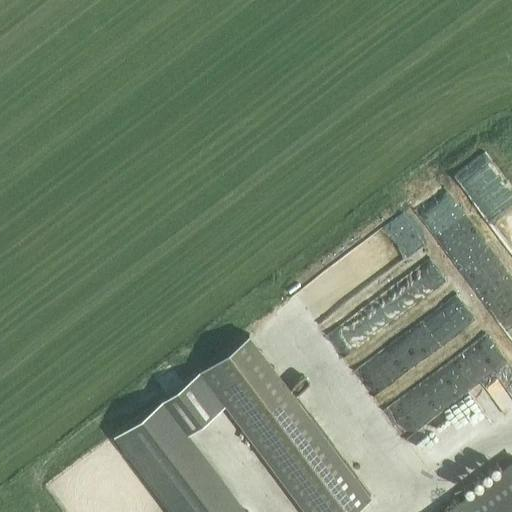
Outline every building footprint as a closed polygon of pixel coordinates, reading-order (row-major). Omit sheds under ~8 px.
[(511,207),(467,141),(438,160),(511,270),(511,207)] [(469,251),(463,241),(454,246),(423,193),(399,207),(436,270),(469,251)] [(344,277),(398,239),(379,213),(331,247),(335,253),(329,257),(344,277)] [(410,261),(316,316),(332,343),(426,288),(410,261)] [(435,296),(335,365),(352,390),(452,322),(435,296)] [(277,365),(228,401),(309,511),(351,511),(373,496),(277,365)] [(246,511),(247,511),(245,511),(234,511),(190,456),(185,460),(151,484),(171,511),(246,511)] [(511,511),(511,469),(452,511),(511,511)]
